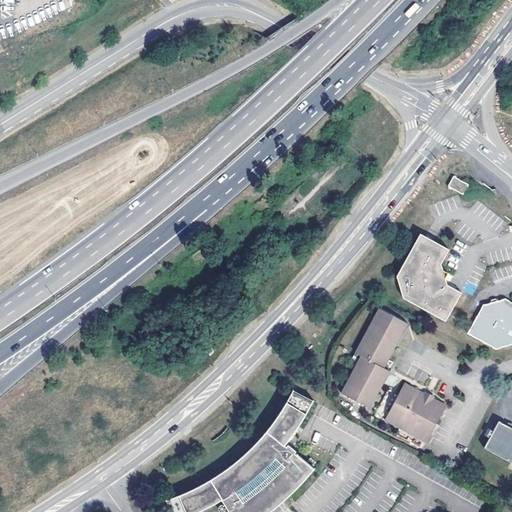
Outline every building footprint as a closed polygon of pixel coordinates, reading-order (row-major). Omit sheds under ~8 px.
[(469,185),(454,176),(448,187),(463,195),(469,185)] [(403,298),(445,321),(461,293),(447,285),(445,278),(446,276),(448,273),(443,270),(441,264),(449,250),(421,234),(397,276),(403,298)] [(494,302),(483,305),(468,333),(496,349),(511,344),(511,302),(506,299),(494,302)] [(341,393),(344,394),(363,358),(357,354),(382,310),(379,308),(352,358),(358,362),(341,393)] [(382,366),(405,322),(382,310),(357,354),(363,358),(344,394),(369,408),(374,400),(372,399),(388,370),(382,366)] [(408,324),(405,322),(382,366),(388,370),(372,399),(374,400),(393,365),(387,362),(408,324)] [(211,356),(223,343),(218,338),(206,351),(211,356)] [(424,394),(405,383),(389,412),(404,420),(400,428),(426,442),(446,406),(433,399),(434,397),(429,394),(426,392),(424,394)] [(184,493),(168,499),(171,511),(195,511),(204,508),(215,503),(221,500),(228,511),(269,511),(273,509),(278,505),(281,503),(284,500),(289,496),(295,490),(299,486),(303,482),(308,476),(313,469),(294,453),(295,452),(288,445),(286,447),(285,445),(287,442),(291,437),(295,430),(301,422),(307,413),(313,402),(293,391),(288,399),(283,408),(275,419),(267,430),(259,440),(251,449),(242,457),(233,465),(222,473),(207,481),(195,488),(184,493)] [(385,419),(400,428),(404,420),(389,412),(385,419)] [(486,447),(511,462),(511,423),(510,422),(508,425),(501,421),(495,431),(492,430),(489,435),(492,437),(486,447)]
